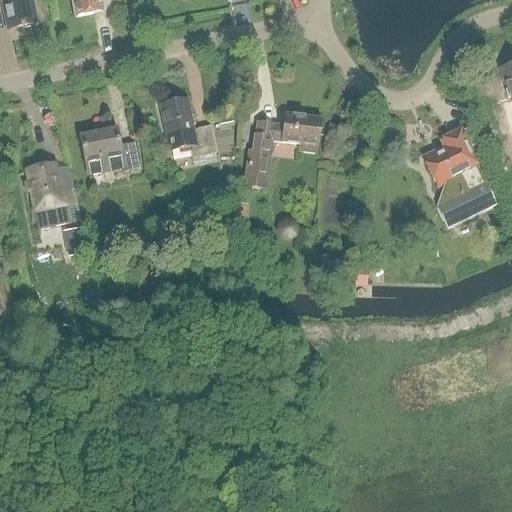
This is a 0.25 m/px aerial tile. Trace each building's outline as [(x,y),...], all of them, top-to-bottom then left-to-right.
[(0,0),(0,2),(2,12),(4,12),(8,32),(34,27),(28,0),(0,0)] [(71,0),(75,18),(101,13),(98,0),(71,0)] [(511,65),(500,70),(510,103),(511,102),(511,65)] [(192,159),(215,155),(210,129),(193,133),(186,101),(160,106),(170,154),(190,150),(192,159)] [(265,191),(270,157),(272,143),(299,146),(298,153),(300,153),(300,154),(314,156),(314,155),(316,155),(320,121),(285,116),(283,128),(256,124),(252,155),(248,154),(243,188),(265,191)] [(218,120),(220,129),(234,126),(232,117),(218,120)] [(123,173),(139,170),(134,144),(119,147),(116,131),(80,138),(87,176),(123,169),(123,173)] [(464,218),(495,203),(460,133),(441,142),(445,150),(423,161),(436,188),(458,177),(466,194),(455,200),(464,218)] [(38,232),(67,226),(67,227),(80,224),(73,193),(62,195),(56,166),(25,173),(38,232)] [(244,241),(246,209),(233,208),(231,240),(244,241)] [(63,231),(68,256),(85,252),(79,227),(63,231)] [(395,286),(395,274),(375,275),(376,287),(395,286)] [(0,308),(1,313),(9,310),(1,284),(0,284),(0,308)]
